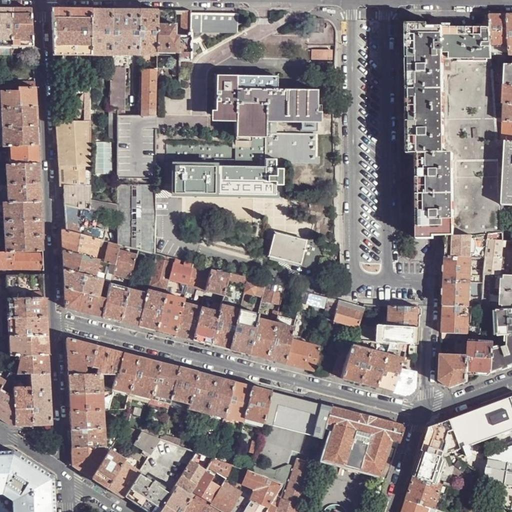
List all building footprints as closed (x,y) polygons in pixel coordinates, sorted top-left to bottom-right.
[(12,46),(12,8),(1,8),(0,8),(0,45),(0,46),(12,46)] [(34,46),(32,8),(21,8),(12,8),(12,46),(34,46)] [(51,9),(53,55),(68,55),(68,63),(77,63),(77,56),(91,55),(91,9),(82,9),(51,9)] [(103,10),(91,9),(91,55),(111,56),(112,10),(103,10)] [(118,10),(112,10),(111,56),(129,56),(139,56),(139,10),(133,10),(118,10)] [(147,10),(139,10),(139,56),(157,56),(158,54),(158,10),(147,10)] [(171,10),(158,10),(158,54),(180,54),(191,54),(192,53),(191,44),(192,36),(176,36),(177,10),(171,10)] [(192,11),(183,11),(183,28),(185,30),(189,30),(192,30),(192,28),(192,13),(192,11)] [(202,14),(192,13),(192,28),(202,29),(202,14)] [(235,14),(202,14),(202,29),(235,29),(235,14)] [(497,15),(491,15),(491,28),(493,45),(510,45),(508,15),(497,15)] [(411,27),(411,155),(420,155),(420,27),(411,27)] [(491,28),(420,27),(420,155),(446,155),(445,59),(493,59),(493,45),(491,28)] [(0,54),(12,54),(12,46),(0,46),(0,54)] [(333,51),(313,51),(312,60),(332,60),(333,51)] [(129,56),(111,56),(111,110),(118,110),(118,116),(125,115),(126,68),(129,68),(129,56)] [(445,59),(446,155),(454,155),(455,237),(469,237),(473,236),(489,234),(503,233),(502,222),(501,207),(500,207),(498,141),(493,59),(445,59)] [(68,71),(68,76),(86,76),(91,76),(91,63),(87,63),(87,72),(77,71),(68,71)] [(77,63),(68,63),(68,71),(77,71),(77,63)] [(157,91),(157,70),(143,69),(142,93),(141,93),(141,98),(142,98),(142,116),(156,116),(157,91)] [(276,134),(276,116),(316,118),(317,90),(277,90),(277,77),(216,76),(215,115),(236,116),(235,145),(156,144),(156,166),(156,179),(156,185),(156,191),(165,191),(165,175),(173,175),(173,191),(173,195),(253,196),(274,196),(275,186),(282,186),(282,160),(315,161),(316,135),(276,134)] [(12,82),(12,81),(0,80),(0,88),(12,89),(12,88),(12,82)] [(36,96),(36,88),(18,88),(18,91),(1,91),(1,109),(37,107),(36,96)] [(81,108),(85,99),(85,93),(81,99),(77,109),(75,119),(78,119),(79,117),(81,108)] [(37,115),(37,107),(1,109),(2,128),(38,126),(37,115)] [(111,111),(109,111),(109,128),(118,129),(118,116),(118,110),(111,110),(111,111)] [(125,115),(118,116),(118,129),(118,139),(118,179),(156,179),(156,166),(156,144),(156,116),(142,116),(125,115)] [(85,165),(85,119),(78,119),(75,119),(57,119),(59,166),(76,166),(85,165)] [(511,122),(504,122),(503,141),(506,141),(511,141),(511,122)] [(38,134),(38,126),(2,128),(3,147),(11,146),(39,145),(38,134)] [(118,129),(109,128),(109,138),(118,139),(118,129)] [(511,141),(506,141),(503,141),(498,141),(500,207),(501,207),(502,207),(511,207),(511,141)] [(39,153),(39,145),(11,146),(11,157),(12,165),(39,164),(39,153)] [(111,155),(108,155),(108,149),(97,149),(97,173),(111,173),(111,155)] [(446,155),(420,155),(420,189),(420,237),(447,237),(455,237),(454,155),(446,155)] [(40,172),(39,164),(12,165),(7,165),(8,184),(40,183),(40,172)] [(68,173),(59,174),(60,183),(64,183),(64,185),(64,205),(90,211),(90,171),(85,171),(85,186),(76,185),(76,182),(68,183),(68,173)] [(40,190),(40,183),(8,184),(8,203),(41,201),(40,190)] [(117,218),(117,245),(121,246),(139,251),(154,254),(156,191),(156,185),(118,185),(118,218),(117,218)] [(282,186),(275,186),(274,196),(253,196),(253,199),(282,201),(282,186)] [(41,209),(41,201),(8,203),(3,203),(4,221),(42,220),(41,209)] [(65,231),(65,232),(109,243),(109,239),(105,238),(106,231),(95,228),(99,213),(90,211),(64,205),(65,220),(65,231)] [(42,226),(42,220),(4,221),(4,237),(42,235),(42,226)] [(62,242),(63,251),(116,265),(121,246),(117,245),(109,243),(65,232),(65,231),(62,230),(62,242)] [(326,245),(275,231),(268,257),(288,262),(319,271),(326,245)] [(469,237),(447,237),(446,257),(472,258),(486,259),(487,256),(488,240),(489,234),(473,236),(469,237)] [(43,242),(42,235),(4,237),(5,253),(43,251),(43,242)] [(504,241),(488,240),(487,256),(503,257),(504,241)] [(121,246),(116,265),(112,279),(114,280),(115,276),(131,280),(139,251),(121,246)] [(0,269),(44,269),(43,251),(5,253),(0,253),(0,269)] [(116,265),(63,251),(63,262),(63,270),(111,283),(112,279),(116,265)] [(175,260),(157,255),(153,271),(148,291),(166,295),(169,281),(174,264),(175,260)] [(503,257),(487,256),(486,259),(485,270),(484,274),(502,275),(504,257),(503,257)] [(472,258),(446,257),(445,281),(471,282),(471,275),(472,258)] [(193,264),(184,262),(183,266),(174,264),(169,281),(187,285),(192,269),(193,264)] [(210,273),(192,269),(187,285),(187,287),(205,292),(210,273)] [(111,283),(63,270),(64,281),(64,289),(106,300),(111,284),(111,283)] [(229,276),(210,271),(210,273),(205,292),(223,296),(227,282),(229,276)] [(229,276),(227,282),(245,287),(248,278),(229,274),(229,276)] [(502,275),(484,274),(484,276),(483,283),(482,309),(492,310),(497,310),(503,310),(505,276),(502,275)] [(45,285),(44,275),(6,276),(7,299),(45,298),(45,285)] [(511,276),(505,276),(503,310),(511,309),(511,276)] [(266,283),(248,278),(245,287),(244,294),(262,299),(266,283)] [(471,282),(445,281),(444,306),(463,307),(469,307),(470,296),(471,282)] [(245,287),(227,282),(223,296),(221,304),(221,305),(240,310),(244,294),(245,287)] [(284,288),(266,283),(262,299),(261,301),(280,306),(284,288)] [(112,320),(120,322),(129,290),(111,284),(106,300),(102,318),(112,320)] [(138,327),(147,294),(137,292),(138,286),(131,284),(129,290),(120,322),(130,325),(138,327)] [(302,292),(284,288),(280,306),(298,310),(300,303),(302,292)] [(64,289),(65,308),(86,313),(102,318),(106,300),(64,289)] [(166,295),(148,291),(147,294),(138,327),(148,329),(156,332),(166,295)] [(302,292),(300,303),(319,307),(321,297),(315,296),(302,292)] [(184,300),(166,295),(156,332),(166,334),(174,336),(183,304),(184,300)] [(328,299),(321,297),(319,307),(326,309),(328,299)] [(46,306),(45,298),(7,299),(8,318),(46,317),(46,306)] [(338,302),(328,299),(326,309),(325,314),(334,317),(338,302)] [(347,304),(338,302),(334,317),(333,322),(357,328),(364,309),(363,308),(355,306),(354,310),(346,308),(347,304)] [(201,308),(183,304),(174,336),(185,339),(192,341),(201,308)] [(240,310),(221,305),(219,313),(211,346),(221,348),(229,350),(240,310)] [(463,307),(444,306),(443,333),(455,334),(458,334),(458,330),(460,330),(460,334),(468,334),(469,314),(463,314),(463,307)] [(419,308),(388,307),(388,325),(417,327),(419,308)] [(204,309),(201,308),(192,341),(200,343),(211,346),(219,313),(204,309)] [(511,309),(503,310),(497,310),(500,336),(509,336),(511,336),(511,335),(511,309)] [(258,315),(250,313),(240,310),(229,350),(240,353),(248,355),(257,319),(258,315)] [(46,324),(46,317),(8,318),(9,337),(47,336),(46,324)] [(275,324),(257,319),(248,355),(259,358),(266,360),(275,324)] [(293,328),(275,324),(266,360),(276,363),(284,365),(290,341),(293,328)] [(375,342),(417,345),(417,327),(388,325),(376,325),(375,342)] [(511,335),(511,336),(510,346),(508,347),(505,347),(503,350),(494,352),(492,374),(511,366),(511,335)] [(47,343),(47,336),(9,337),(10,356),(17,355),(21,355),(48,355),(47,343)] [(67,339),(68,374),(89,374),(96,346),(83,343),(67,339)] [(320,348),(290,341),(284,365),(294,367),(314,372),(320,348)] [(494,345),(469,344),(469,350),(469,356),(468,373),(479,373),(484,374),(492,374),(494,352),(494,350),(494,345)] [(117,373),(123,353),(109,349),(96,346),(89,374),(101,373),(104,373),(117,373)] [(341,379),(352,347),(350,346),(347,348),(346,349),(342,348),(333,377),(341,379)] [(352,347),(341,379),(352,382),(359,384),(370,350),(363,348),(352,346),(352,347)] [(370,350),(359,384),(369,386),(376,388),(387,355),(377,352),(370,350)] [(0,359),(13,366),(17,355),(10,356),(2,356),(1,352),(0,354),(0,359)] [(130,355),(123,353),(117,373),(115,379),(113,388),(130,392),(138,357),(130,355)] [(48,362),(48,355),(21,355),(17,374),(30,374),(49,374),(48,362)] [(404,359),(387,355),(376,388),(386,391),(393,392),(400,369),(402,365),(403,361),(404,359)] [(469,356),(442,355),(440,381),(450,389),(468,382),(468,373),(469,356)] [(148,360),(138,357),(130,392),(150,398),(160,363),(148,360)] [(168,365),(160,363),(150,398),(169,403),(170,399),(179,368),(168,365)] [(186,369),(179,368),(170,399),(189,404),(197,372),(186,369)] [(415,372),(400,369),(393,392),(405,396),(415,388),(415,372)] [(204,374),(197,372),(189,404),(188,408),(206,412),(215,377),(204,374)] [(89,374),(68,374),(69,386),(69,394),(102,391),(101,373),(89,374)] [(479,373),(468,373),(468,382),(476,379),(479,376),(479,373)] [(13,388),(13,374),(10,374),(4,382),(0,388),(0,391),(3,394),(8,387),(10,389),(10,394),(14,394),(13,388)] [(31,388),(30,374),(17,374),(13,374),(13,388),(31,388)] [(51,424),(49,374),(30,374),(31,388),(32,425),(51,424)] [(222,379),(215,377),(206,412),(224,417),(233,382),(222,379)] [(240,384),(233,382),(224,417),(242,422),(243,418),(251,386),(240,384)] [(259,388),(251,386),(243,418),(263,423),(266,408),(271,391),(259,388)] [(32,425),(31,388),(13,388),(14,394),(14,401),(15,426),(32,425)] [(15,426),(14,401),(3,394),(0,391),(0,418),(12,426),(15,426)] [(102,391),(69,394),(70,404),(70,411),(103,409),(103,398),(102,391)] [(311,402),(271,391),(266,408),(307,418),(311,402)] [(511,397),(452,420),(462,449),(465,448),(472,446),(511,430),(511,397)] [(374,473),(388,478),(405,426),(332,407),(326,423),(334,426),(323,460),(374,473)] [(103,409),(70,411),(71,422),(71,429),(104,427),(103,409)] [(443,456),(462,449),(452,420),(431,428),(423,450),(442,457),(443,456)] [(125,425),(120,433),(137,440),(142,432),(141,432),(125,425)] [(104,427),(71,429),(71,433),(71,440),(72,448),(103,446),(104,446),(104,427)] [(161,434),(142,427),(141,432),(142,432),(160,438),(161,434)] [(261,428),(256,427),(253,439),(258,440),(261,428)] [(216,429),(211,428),(207,445),(216,447),(220,430),(216,429)] [(137,440),(134,444),(143,450),(142,452),(149,456),(160,438),(142,432),(137,440)] [(180,439),(161,434),(160,438),(178,445),(180,440),(180,439)] [(197,445),(180,440),(178,445),(196,452),(197,447),(197,445)] [(103,446),(72,448),(73,466),(84,473),(92,478),(108,453),(104,450),(103,446)] [(472,446),(465,448),(469,458),(475,456),(472,446)] [(511,463),(511,446),(489,455),(488,459),(511,463)] [(214,453),(197,447),(196,452),(213,458),(214,453)] [(125,459),(110,450),(108,453),(92,478),(101,484),(107,488),(124,461),(125,459)] [(423,450),(415,476),(438,484),(442,473),(445,462),(443,456),(442,457),(423,450)] [(0,451),(0,504),(11,511),(54,511),(53,477),(29,461),(13,451),(0,451)] [(196,452),(182,475),(197,485),(208,468),(214,459),(213,458),(196,452)] [(296,457),(293,465),(290,464),(283,485),(279,497),(279,498),(299,506),(296,511),(300,511),(314,472),(309,470),(311,462),(296,457)] [(214,459),(208,468),(227,478),(228,479),(228,478),(231,465),(214,459)] [(511,463),(488,459),(485,482),(495,484),(511,487),(511,463)] [(139,471),(124,461),(107,488),(116,494),(122,498),(124,496),(138,473),(139,471)] [(468,467),(461,461),(458,465),(465,471),(468,467)] [(275,469),(252,462),(249,472),(282,485),(283,485),(290,464),(288,463),(275,469)] [(227,478),(208,468),(197,485),(192,492),(196,494),(211,503),(224,483),(227,478)] [(249,472),(248,472),(244,484),(254,488),(255,493),(252,501),(252,502),(266,509),(269,505),(275,495),(282,485),(249,472)] [(149,511),(158,511),(170,494),(157,485),(151,482),(138,473),(124,496),(131,500),(149,511)] [(376,511),(388,478),(374,473),(360,511),(376,511)] [(182,475),(181,476),(175,486),(190,496),(191,495),(192,492),(197,485),(182,475)] [(438,484),(415,476),(407,499),(430,507),(435,509),(437,503),(442,489),(443,485),(438,484)] [(224,483),(229,486),(233,480),(228,478),(228,479),(227,478),(224,483)] [(211,503),(210,505),(221,511),(228,511),(241,493),(229,486),(224,483),(211,503)] [(254,488),(244,484),(242,490),(241,493),(228,511),(244,511),(252,501),(255,493),(254,488)] [(511,487),(495,484),(490,507),(511,510),(511,487)] [(190,496),(175,486),(170,494),(158,511),(179,511),(189,498),(190,496)] [(446,490),(444,495),(450,497),(453,489),(447,487),(446,490)] [(446,490),(442,489),(437,503),(441,504),(444,495),(446,490)] [(211,503),(196,494),(194,497),(192,500),(207,509),(210,505),(211,503)] [(279,498),(279,497),(275,495),(269,505),(275,509),(279,498)] [(192,500),(189,498),(179,511),(205,511),(207,509),(192,500)] [(296,511),(299,506),(279,498),(275,509),(274,511),(296,511)] [(429,511),(430,507),(407,499),(402,511),(429,511)] [(252,502),(252,501),(244,511),(264,511),(266,509),(252,502)]
